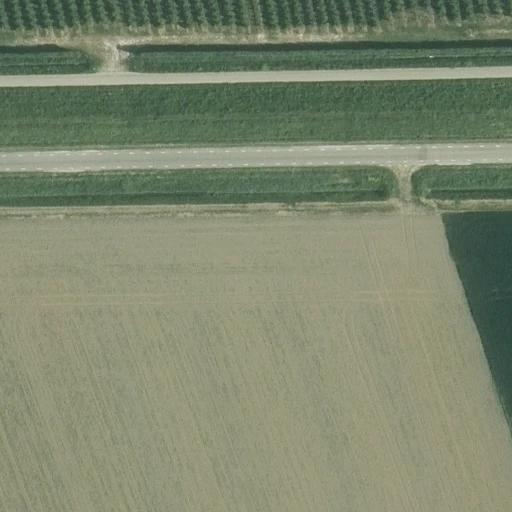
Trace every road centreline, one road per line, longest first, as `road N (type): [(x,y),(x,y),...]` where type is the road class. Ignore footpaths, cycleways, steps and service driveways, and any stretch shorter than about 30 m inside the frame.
road 1 (unclassified): [(0,85),(511,75)]
road 2 (tertiary): [(511,157),(0,166)]
